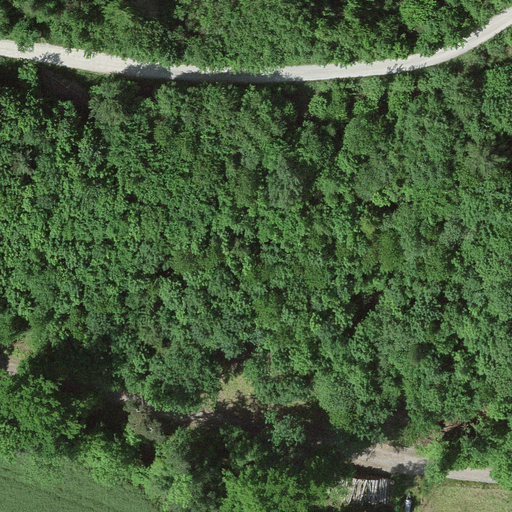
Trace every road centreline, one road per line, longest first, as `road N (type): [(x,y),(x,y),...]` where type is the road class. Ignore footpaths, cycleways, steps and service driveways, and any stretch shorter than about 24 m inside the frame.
road 1 (track): [(511,14),(427,59),(352,70),(201,74),(0,47)]
road 2 (track): [(0,367),(173,415),(410,465),(511,476)]
